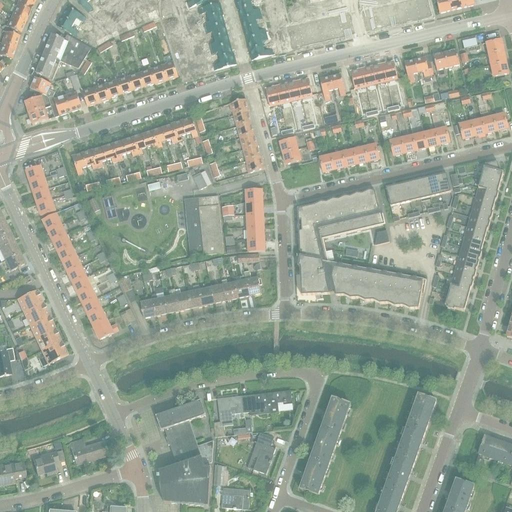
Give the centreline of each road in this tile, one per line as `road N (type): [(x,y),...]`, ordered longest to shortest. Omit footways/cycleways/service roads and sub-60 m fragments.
road 1 (tertiary): [(0,156),(257,75),(510,14)]
road 2 (residential): [(281,201),(511,146)]
road 3 (residential): [(113,414),(229,377),(315,372)]
road 4 (residential): [(0,176),(88,362)]
road 5 (residential): [(88,362),(191,325),(284,312)]
road 6 (residential): [(478,348),(384,321),(284,312)]
road 7 (residential): [(0,505),(135,469)]
road 8 (tertiary): [(53,0),(1,122)]
road 9 (residential): [(277,496),(315,372)]
road 10 (residential): [(478,348),(511,232)]
